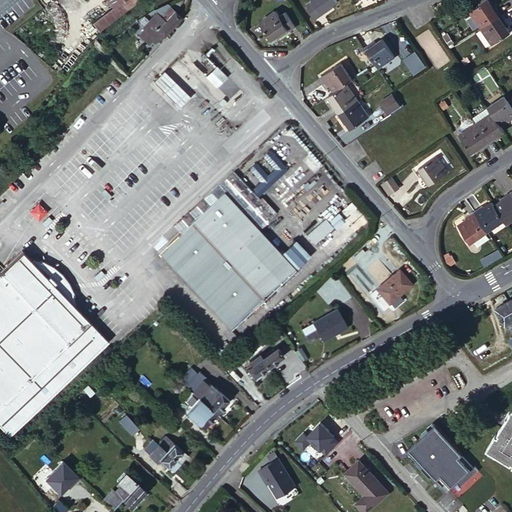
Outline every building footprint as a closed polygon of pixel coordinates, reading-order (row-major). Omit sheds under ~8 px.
[(101,0),(106,5),(91,17),(98,26),(131,0),(101,0)] [(339,0),(312,0),(307,4),(317,18),(332,8),(330,6),(339,0)] [(489,0),(472,12),(483,28),(504,14),(498,6),(495,8),(489,0)] [(182,14),(175,8),(169,13),(167,11),(162,16),(152,25),(160,34),(182,14)] [(297,25),(287,10),(281,14),(277,9),(260,21),(272,38),(281,33),(282,35),(297,25)] [(152,25),(162,16),(157,11),(142,25),(143,26),(152,36),(155,39),(160,34),(152,25)] [(504,14),(483,28),(494,44),(511,33),(507,25),(510,23),(504,14)] [(152,36),(143,26),(135,32),(145,42),(152,36)] [(453,41),(448,32),(443,34),(449,44),(453,41)] [(378,40),(370,46),(380,62),(383,66),(400,55),(389,37),(380,43),(378,40)] [(411,74),(425,66),(415,50),(401,58),(411,74)] [(346,62),(327,75),(332,83),(335,82),(340,90),(352,81),(357,78),(346,62)] [(205,74),(216,85),(227,74),(216,63),(205,74)] [(190,98),(164,71),(154,81),(180,108),(190,98)] [(340,90),(333,95),(338,102),(336,104),(342,113),(364,98),(352,81),(340,90)] [(403,104),(395,92),(384,101),(392,112),(403,104)] [(505,94),(488,106),(492,112),(499,123),(508,117),(509,118),(511,116),(511,104),(509,100),(505,94)] [(364,98),(342,113),(348,121),(350,120),(355,128),(375,115),(364,98)] [(492,112),(488,106),(473,116),(477,123),(492,112)] [(476,123),(489,144),(498,138),(497,135),(504,130),(499,123),(492,112),(477,123),(476,123)] [(459,135),(471,153),(480,147),(481,149),(489,144),(476,123),(459,135)] [(259,195),(287,167),(269,148),(263,155),(274,166),(264,176),(265,177),(252,189),(259,195)] [(424,177),(430,185),(450,172),(438,156),(421,168),(426,175),(424,177)] [(232,170),(216,185),(257,230),(273,215),(232,170)] [(257,230),(216,185),(201,198),(208,205),(179,232),(158,252),(230,330),(294,270),(257,230)] [(506,222),(511,217),(511,195),(508,190),(499,195),(501,198),(492,203),(504,219),(506,222)] [(208,205),(201,198),(172,225),(179,232),(208,205)] [(492,203),(491,201),(483,206),(482,204),(472,210),(486,231),(504,219),(492,203)] [(315,243),(343,217),(335,209),(307,234),(315,243)] [(470,241),(486,231),(472,210),(464,215),(466,218),(458,223),(470,241)] [(0,407),(89,322),(73,306),(28,260),(20,251),(0,270),(0,407)] [(30,258),(28,260),(73,306),(75,304),(74,299),(72,292),(71,289),(69,285),(68,282),(66,279),(63,276),(58,271),(56,269),(53,267),(50,265),(47,263),(43,262),(40,260),(36,259),(33,259),(30,258)] [(411,284),(399,270),(378,287),(390,301),(411,284)] [(511,302),(510,299),(498,306),(508,323),(511,320),(511,302)] [(348,326),(337,307),(312,321),(322,339),(348,326)] [(89,322),(0,407),(0,428),(9,437),(108,341),(89,322)] [(276,326),(263,338),(269,345),(282,334),(276,326)] [(269,345),(263,338),(253,348),(258,355),(269,345)] [(504,358),(511,352),(511,340),(507,344),(508,347),(500,351),(504,358)] [(261,358),(268,367),(283,354),(275,345),(261,358)] [(255,377),(268,367),(261,358),(258,355),(250,361),(253,364),(248,368),(255,377)] [(180,377),(184,381),(193,372),(194,372),(190,367),(180,377)] [(193,372),(184,381),(186,383),(193,391),(203,381),(193,372)] [(203,381),(193,391),(198,395),(207,385),(203,381)] [(209,382),(207,385),(198,395),(208,404),(219,392),(209,382)] [(179,390),(187,398),(193,391),(186,383),(179,390)] [(204,426),(217,412),(208,404),(198,395),(193,391),(187,398),(185,399),(191,405),(186,411),(204,426)] [(208,404),(217,412),(228,399),(220,391),(219,392),(208,404)] [(131,432),(138,426),(125,411),(118,417),(131,432)] [(511,412),(501,430),(503,431),(501,433),(498,432),(490,445),(511,459),(511,412)] [(326,455),(339,442),(335,438),(336,437),(320,422),(307,436),(304,432),(295,442),(304,450),(311,442),(326,455)] [(478,470),(436,424),(409,449),(437,480),(441,476),(451,486),(457,480),(461,485),(478,470)] [(168,438),(161,447),(165,451),(173,442),(168,438)] [(173,442),(165,451),(175,458),(176,457),(182,449),(173,442)] [(160,447),(155,443),(149,451),(154,455),(160,447)] [(165,451),(161,447),(160,447),(154,455),(159,459),(165,451)] [(176,457),(179,459),(185,452),(182,449),(176,457)] [(175,458),(165,451),(159,459),(168,467),(175,458)] [(296,486),(279,458),(260,470),(265,478),(266,477),(279,496),(296,486)] [(345,473),(366,496),(380,483),(358,460),(345,473)] [(46,478),(60,492),(77,475),(63,461),(46,478)] [(122,486),(131,477),(127,474),(118,482),(122,486)] [(122,486),(115,492),(122,498),(137,482),(131,477),(122,486)] [(122,498),(123,499),(131,507),(146,491),(137,482),(122,498)] [(380,483),(366,496),(355,507),(360,511),(369,511),(390,493),(380,483)] [(113,490),(104,499),(114,508),(123,499),(122,498),(115,492),(113,490)] [(63,511),(67,509),(58,499),(52,505),(59,511),(63,511)]
